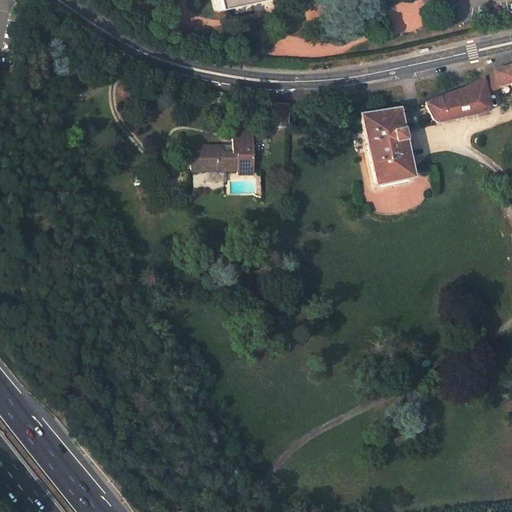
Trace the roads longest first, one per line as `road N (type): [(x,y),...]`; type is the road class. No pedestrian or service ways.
road 1 (unclassified): [(511,42),(351,77),(251,79),(174,64),(56,0)]
road 2 (trunk): [(95,511),(0,392)]
